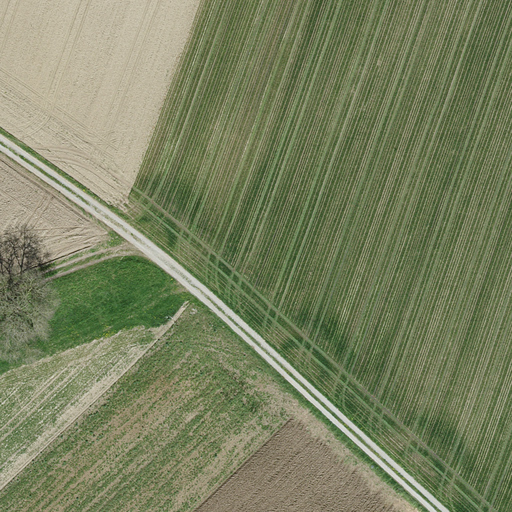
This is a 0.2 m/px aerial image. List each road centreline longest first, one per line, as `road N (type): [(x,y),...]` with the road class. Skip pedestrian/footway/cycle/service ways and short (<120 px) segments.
road 1 (track): [(434,511),(202,291),(0,150)]
road 2 (track): [(134,244),(0,297)]
